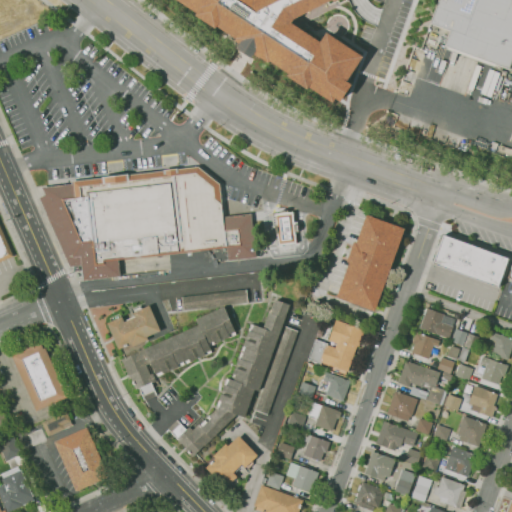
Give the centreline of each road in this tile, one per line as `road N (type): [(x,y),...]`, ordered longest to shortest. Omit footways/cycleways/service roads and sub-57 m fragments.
road 1 (secondary): [(99,0),(267,127),(437,193)]
road 2 (residential): [(437,193),(322,511)]
road 3 (tertiary): [(60,298),(132,437),(203,511)]
road 4 (tertiary): [(60,298),(0,157)]
